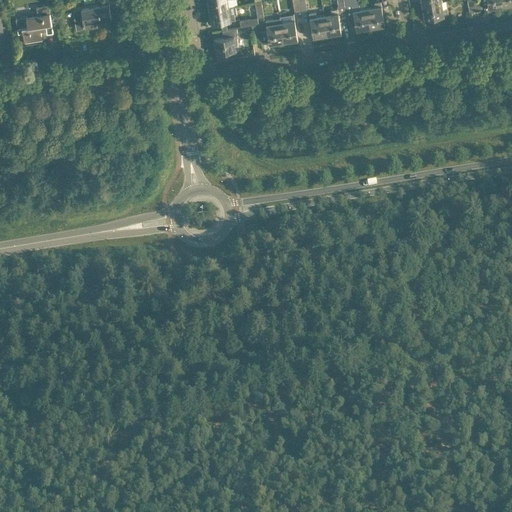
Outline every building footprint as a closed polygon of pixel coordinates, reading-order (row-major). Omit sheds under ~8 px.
[(68,0),(63,0),(60,1),(61,11),(70,9),(68,0)] [(208,0),(210,9),(228,6),(227,0),(208,0)] [(258,17),(264,16),(261,0),(254,0),(257,16),(258,17)] [(292,0),(295,10),(301,9),(298,0),(292,0)] [(298,0),(301,9),(307,8),(305,0),(298,0)] [(343,0),(344,2),(346,16),(354,15),(356,30),(357,29),(370,27),(367,8),(360,9),(358,2),(356,0),(343,0)] [(467,0),(469,11),(481,9),(480,0),(467,0)] [(385,25),(381,1),(374,2),(375,7),(367,8),(370,27),(384,24),(384,25),(385,25)] [(444,8),(442,1),(423,4),(425,18),(424,18),(448,14),(447,8),(444,8)] [(26,16),(16,18),(18,32),(23,31),(25,41),(42,38),(41,29),(46,28),(47,33),(53,32),(52,22),(50,12),(56,12),(54,2),(36,5),(38,14),(26,16)] [(81,9),(75,10),(77,25),(83,24),(84,24),(85,27),(106,24),(105,18),(111,17),(109,4),(107,4),(99,6),(96,6),(81,9)] [(228,6),(210,9),(212,22),(211,22),(211,23),(221,21),(222,21),(227,21),(235,19),(235,13),(237,12),(235,5),(228,6)] [(341,32),(340,22),(338,8),(331,9),(332,14),(324,15),(327,34),(341,31),(341,32)] [(316,12),(309,13),(311,22),(311,25),(313,39),(323,37),(323,36),(323,34),(327,34),(324,15),(316,16),(316,12)] [(294,13),(280,16),(280,17),(281,22),(284,41),(297,38),(298,39),(296,29),(294,13)] [(252,24),(259,23),(257,17),(258,17),(257,16),(240,19),(241,26),(252,24)] [(272,18),(266,20),(266,25),(267,30),(268,32),(268,34),(270,44),(270,45),(280,43),(279,41),(284,41),(281,22),(280,17),(272,18)] [(255,42),(261,41),(259,23),(252,24),(255,42)] [(238,49),(237,26),(223,29),(224,36),(214,38),(214,39),(217,52),(216,52),(216,53),(238,49)]
